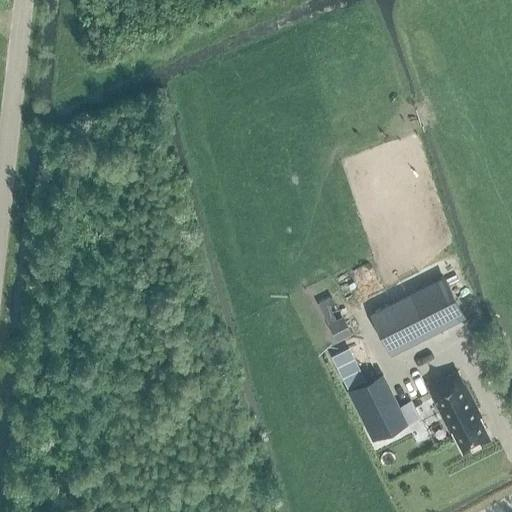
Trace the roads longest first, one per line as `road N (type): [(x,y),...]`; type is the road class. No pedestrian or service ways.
road 1 (unknown): [(511,468),(455,358),(436,353),(406,366),(378,366),(347,313)]
road 2 (unclassified): [(0,254),(27,0)]
